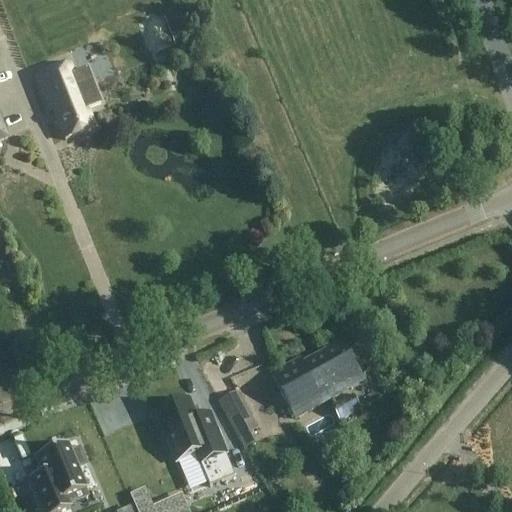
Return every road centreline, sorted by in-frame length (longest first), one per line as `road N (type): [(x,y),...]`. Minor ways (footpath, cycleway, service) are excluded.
road 1 (tertiary): [(0,417),(511,199)]
road 2 (unclassified): [(381,511),(511,359)]
